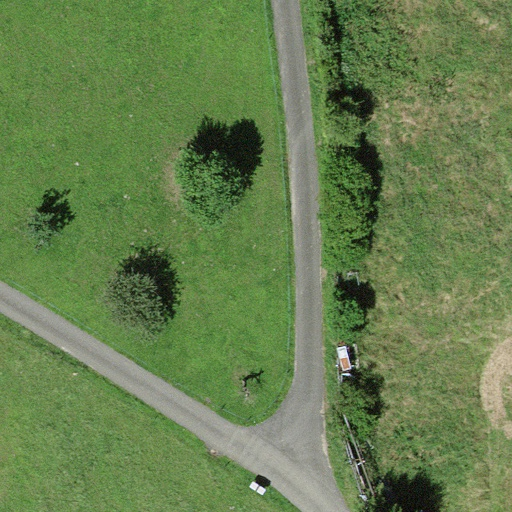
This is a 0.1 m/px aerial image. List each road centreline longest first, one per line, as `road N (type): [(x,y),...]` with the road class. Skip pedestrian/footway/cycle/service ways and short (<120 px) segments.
road 1 (track): [(286,0),(311,284),(299,490)]
road 2 (track): [(0,301),(299,490),(317,511)]
